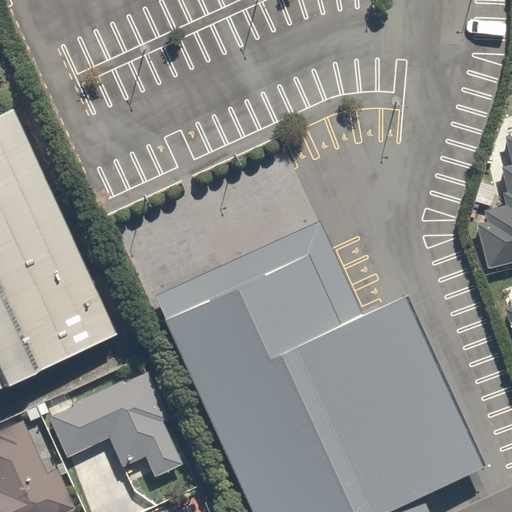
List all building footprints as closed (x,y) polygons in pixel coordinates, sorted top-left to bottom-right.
[(0,387),(107,339),(2,112),(0,112),(0,387)] [(471,223),(482,265),(511,257),(511,129),(502,132),(509,160),(490,165),(500,205),(480,210),(483,220),(471,223)] [(420,511),(296,227),(130,298),(223,511),(420,511)] [(511,301),(500,306),(511,345),(511,301)] [(147,364),(142,366),(39,412),(58,453),(104,433),(117,460),(141,449),(149,468),(120,481),(134,511),(188,488),(158,420),(169,415),(147,364)] [(0,428),(0,511),(51,511),(71,504),(53,460),(40,465),(21,420),(0,428)]
